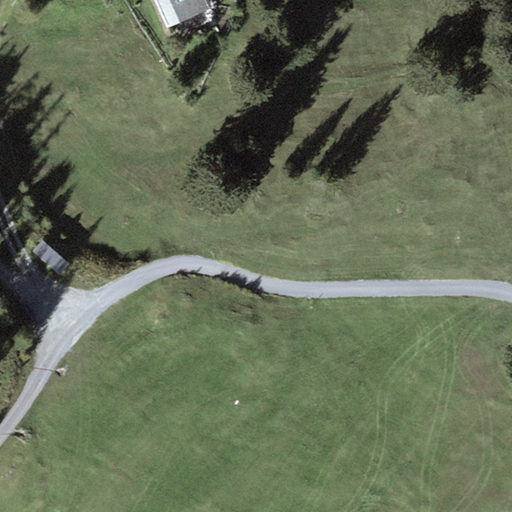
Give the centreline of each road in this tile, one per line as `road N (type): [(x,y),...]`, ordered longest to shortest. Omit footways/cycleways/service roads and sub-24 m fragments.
road 1 (track): [(55,293),(97,290),(185,261),(280,283),(511,287)]
road 2 (track): [(0,429),(47,356),(55,293)]
road 3 (track): [(55,293),(0,163)]
